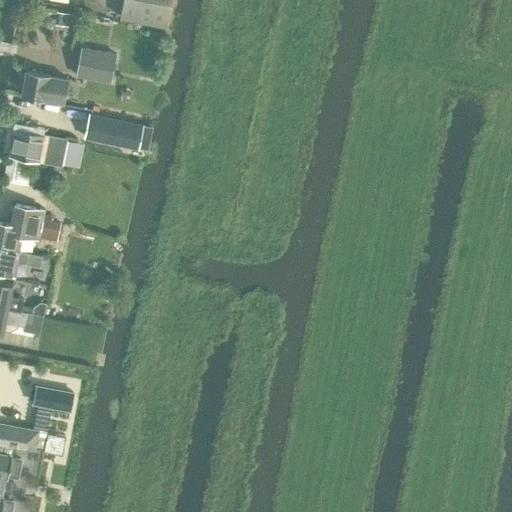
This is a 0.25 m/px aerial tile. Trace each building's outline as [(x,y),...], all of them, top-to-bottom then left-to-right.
[(122,0),(120,17),(167,25),(171,0),(122,0)] [(82,47),(76,74),(88,77),(90,67),(112,71),(115,54),(82,47)] [(63,101),(68,78),(26,69),(22,93),(63,101)] [(90,113),(85,136),(136,147),(141,123),(90,113)] [(15,127),(9,152),(60,163),(65,138),(15,127)] [(58,224),(49,222),(50,215),(41,214),(42,208),(15,202),(11,223),(0,220),(0,246),(19,250),(23,233),(39,236),(39,233),(56,236),(58,224)] [(27,251),(19,250),(0,246),(0,271),(15,274),(17,261),(25,263),(39,266),(42,254),(27,251)] [(0,305),(21,309),(23,297),(11,294),(13,282),(0,279),(0,305)] [(33,305),(32,311),(44,314),(46,302),(40,301),(33,305)] [(26,310),(21,309),(0,305),(0,330),(3,331),(5,320),(24,324),(26,310)] [(74,390),(35,383),(32,402),(71,409),(74,390)] [(0,511),(10,511),(13,500),(4,498),(5,496),(1,495),(4,475),(8,476),(9,474),(18,475),(21,458),(12,456),(13,454),(12,453),(14,444),(34,448),(35,445),(44,447),(44,450),(62,453),(65,435),(47,431),(47,434),(37,432),(38,429),(0,422),(0,511)]
